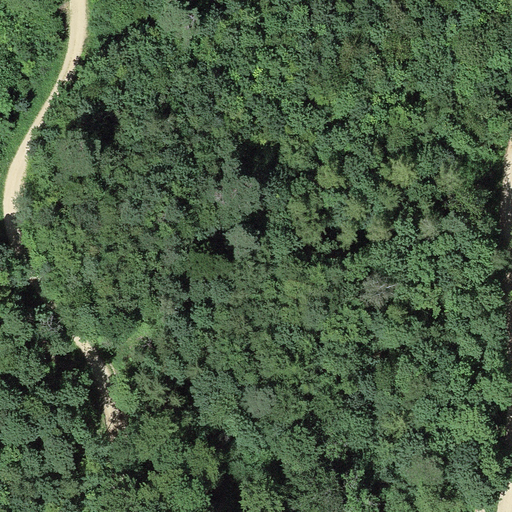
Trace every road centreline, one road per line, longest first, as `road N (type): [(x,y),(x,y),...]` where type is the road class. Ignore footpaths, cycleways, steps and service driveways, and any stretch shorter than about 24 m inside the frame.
road 1 (track): [(72,0),(75,25),(60,90),(11,170),(6,226),(109,400),(114,511)]
road 2 (track): [(511,336),(511,173)]
